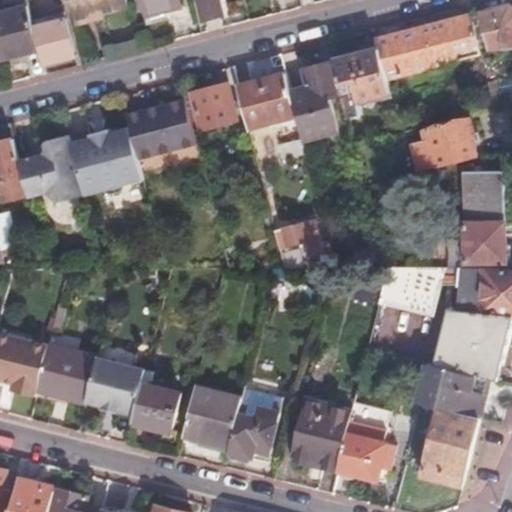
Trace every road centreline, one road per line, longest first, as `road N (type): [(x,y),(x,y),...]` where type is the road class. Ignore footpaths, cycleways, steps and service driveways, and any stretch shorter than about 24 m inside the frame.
road 1 (residential): [(0,103),(395,0)]
road 2 (residential): [(326,511),(0,428)]
